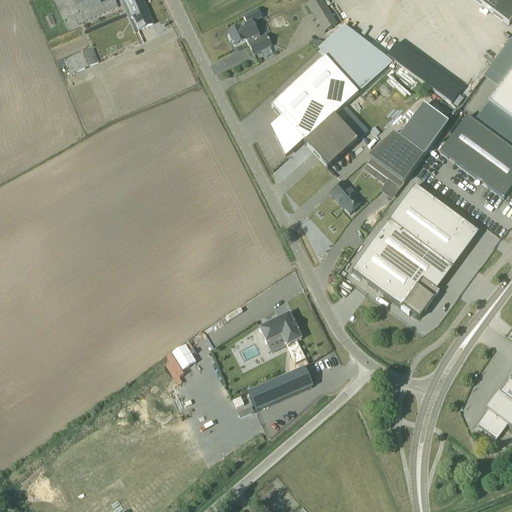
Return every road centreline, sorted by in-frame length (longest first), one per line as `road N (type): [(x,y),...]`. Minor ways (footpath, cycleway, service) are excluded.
road 1 (unclassified): [(371,366),(334,329),(174,0)]
road 2 (unclassified): [(211,511),(371,366)]
